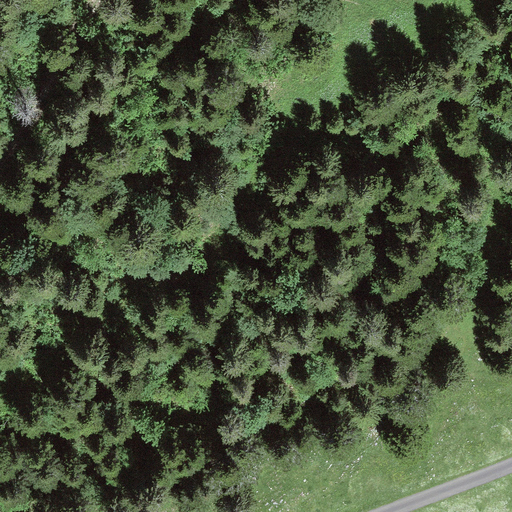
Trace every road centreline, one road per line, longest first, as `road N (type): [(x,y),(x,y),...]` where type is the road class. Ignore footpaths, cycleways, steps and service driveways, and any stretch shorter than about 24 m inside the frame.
road 1 (track): [(0,161),(98,0)]
road 2 (track): [(389,511),(511,465)]
